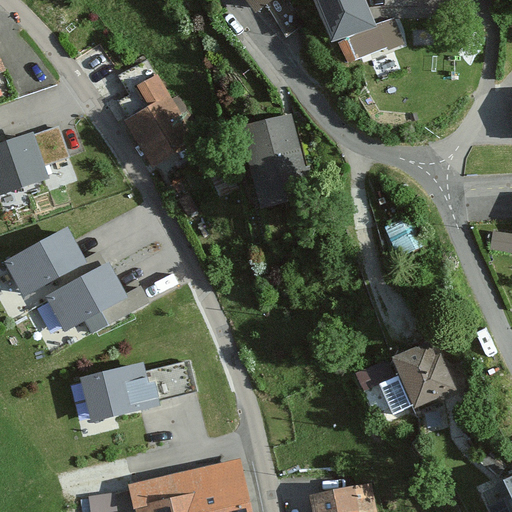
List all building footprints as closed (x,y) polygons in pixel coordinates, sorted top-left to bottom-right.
[(248,0),(255,9),(267,0),(248,0)] [(316,0),(332,36),(348,32),(374,24),(364,0),(316,0)] [(374,24),(348,32),(357,57),(403,40),(395,18),(374,24)] [(155,162),(194,140),(148,59),(120,75),(131,93),(119,100),(155,162)] [(244,127),(263,203),(312,190),(293,115),(244,127)] [(59,126),(34,135),(45,165),(70,157),(59,126)] [(0,142),(0,193),(49,176),(45,165),(34,135),(33,131),(0,142)] [(237,189),(221,148),(204,155),(221,196),(237,189)] [(190,195),(180,201),(188,215),(198,209),(190,195)] [(399,256),(420,247),(407,216),(386,225),(399,256)] [(66,229),(10,259),(26,291),(84,261),(66,229)] [(511,234),(494,232),(491,247),(511,250),(511,234)] [(107,263),(49,296),(65,325),(101,306),(124,293),(107,263)] [(124,293),(101,306),(110,322),(150,301),(142,284),(124,293)] [(429,342),(395,357),(415,402),(449,387),(429,342)] [(144,362),(86,375),(95,414),(196,391),(189,360),(146,370),(144,362)] [(498,475),(505,467),(487,453),(481,461),(498,475)] [(250,511),(237,460),(135,486),(141,511),(250,511)] [(511,511),(511,475),(498,481),(505,496),(491,502),(495,511),(511,511)] [(313,497),(315,511),(373,511),(369,487),(313,497)] [(114,494),(90,497),(92,511),(99,511),(117,509),(114,494)]
